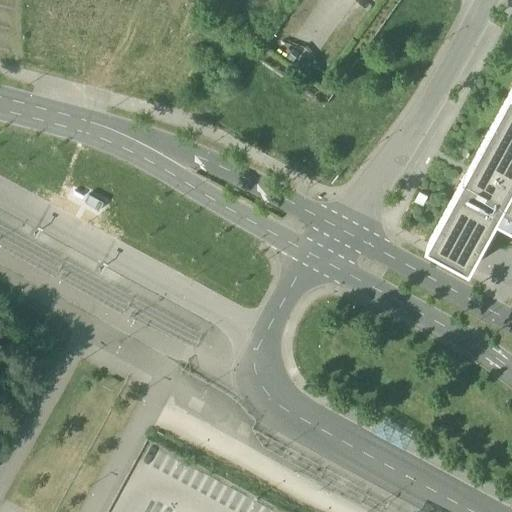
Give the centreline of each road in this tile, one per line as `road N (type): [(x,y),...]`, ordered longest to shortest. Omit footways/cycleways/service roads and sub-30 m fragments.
road 1 (unclassified): [(0,192),(267,340)]
road 2 (unclassified): [(267,340),(259,375),(287,415),(477,511)]
road 3 (unclassified): [(343,229),(485,0)]
road 4 (unclassified): [(343,229),(171,149),(105,130)]
road 5 (unclassified): [(105,130),(318,258)]
road 6 (unclassified): [(318,258),(511,376)]
road 7 (unclassified): [(511,324),(343,229)]
